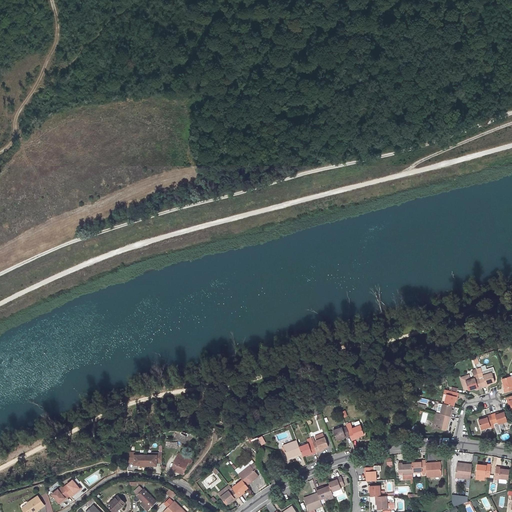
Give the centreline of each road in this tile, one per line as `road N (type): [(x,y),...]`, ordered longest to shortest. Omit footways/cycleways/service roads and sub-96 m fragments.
road 1 (track): [(511,111),(398,152),(138,219),(0,274)]
road 2 (track): [(0,303),(118,250),(511,145)]
road 3 (residential): [(211,511),(169,483),(123,475),(66,511)]
road 4 (track): [(51,0),(56,39),(0,151)]
